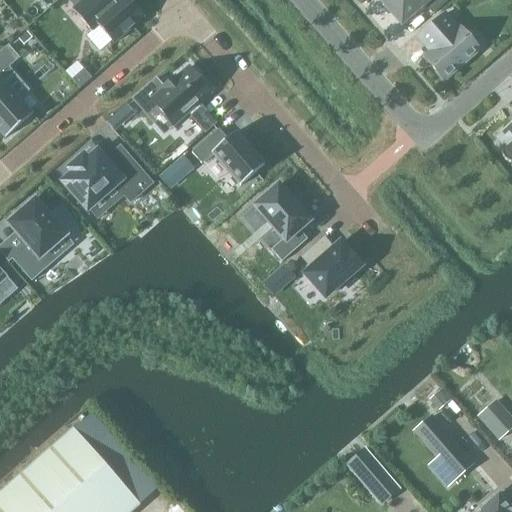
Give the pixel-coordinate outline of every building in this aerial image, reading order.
[(66,0),(74,9),(72,10),(92,32),(85,38),(98,52),(111,41),(113,44),(144,18),(128,0),(113,0),(114,0),(113,0),(66,0)] [(382,0),(380,2),(383,5),(382,10),(387,16),(392,16),(399,25),(423,4),(433,15),(449,0),(382,0)] [(430,53),(424,59),(444,81),(479,51),(459,28),(457,29),(445,15),(418,39),(430,53)] [(0,132),(5,139),(32,115),(18,99),(28,90),(8,68),(18,60),(7,47),(0,53),(0,132)] [(156,80),(133,100),(150,119),(159,111),(172,126),(186,113),(203,132),(215,122),(198,102),(210,92),(205,87),(206,86),(194,74),(193,74),(189,69),(176,81),(174,79),(172,81),(174,83),(166,90),(164,87),(163,88),(156,80)] [(84,70),(72,80),(79,89),(91,79),(84,70)] [(115,132),(122,126),(114,117),(107,123),(115,132)] [(510,164),(511,163),(510,162),(511,160),(511,123),(503,131),(498,136),(498,135),(495,138),(505,150),(502,153),(502,152),(500,152),(501,154),(501,155),(502,156),(503,158),(504,160),(505,161),(508,163),(510,164)] [(218,130),(191,154),(201,165),(212,155),(240,187),(264,166),(235,133),(227,140),(218,130)] [(74,174),(64,183),(87,210),(114,186),(130,205),(153,185),(120,147),(103,161),(97,154),(87,162),(83,158),(69,169),(74,174)] [(183,157),(159,178),(168,189),(192,167),(183,157)] [(278,186),(254,207),(283,240),(271,251),(281,263),(307,240),(299,231),(310,222),(278,186)] [(28,200),(14,213),(16,216),(7,224),(26,246),(12,259),(32,282),(54,262),(46,253),(65,236),(33,200),(30,203),(28,200)] [(334,250),(324,239),(302,258),(312,269),(305,275),(325,297),(337,287),(340,290),(352,279),(349,276),(361,266),(348,251),(346,252),(340,245),(334,250)] [(0,291),(7,300),(17,290),(8,279),(0,269),(0,291)] [(270,276),(262,283),(274,296),(282,289),(270,276)] [(450,400),(440,389),(430,398),(440,410),(450,400)] [(511,431),(511,419),(497,402),(479,418),(500,442),(511,431)] [(430,418),(413,433),(427,448),(436,458),(428,465),(447,487),(455,480),(471,465),(443,434),(430,418)] [(0,493),(0,511),(133,511),(137,509),(71,432),(0,493)] [(363,450),(345,465),(380,506),(398,490),(363,450)] [(511,511),(497,496),(478,511),(511,511)]
